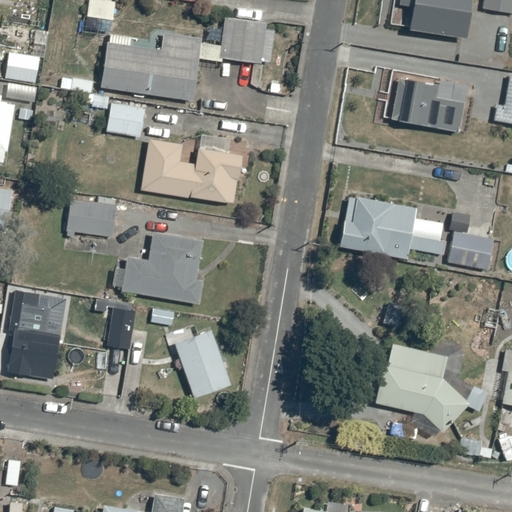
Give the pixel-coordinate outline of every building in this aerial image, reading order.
[(96,0),(90,0),(88,17),(114,21),(117,3),(96,0)] [(402,0),(402,8),(416,10),(413,31),(468,39),(474,0),(402,0)] [(511,0),(485,0),(484,10),(511,14),(511,0)] [(277,31),(269,30),(270,24),(227,17),(221,58),(264,64),(264,61),(272,63),(277,31)] [(195,101),(201,57),(204,39),(165,33),(163,51),(109,44),(103,88),(195,101)] [(41,58),(11,53),(7,78),(37,83),(41,58)] [(511,75),(511,76),(505,106),(499,105),(496,121),(511,124),(511,75)] [(73,90),(94,93),(95,82),(75,79),(73,90)] [(401,79),(394,120),(461,132),(466,102),(439,97),(441,86),(401,79)] [(0,161),(5,163),(7,152),(9,152),(16,106),(2,104),(3,96),(0,95),(0,161)] [(93,107),(108,109),(110,98),(94,95),(93,107)] [(108,132),(142,137),(147,109),(113,103),(108,132)] [(33,112),(21,109),(19,119),(31,121),(33,112)] [(198,165),(182,163),(185,145),(151,141),(144,191),(236,204),(239,180),(242,180),(245,157),(200,150),(198,165)] [(347,222),(342,247),(410,260),(412,251),(415,235),(419,220),(421,210),(361,198),(356,224),(347,222)] [(76,233),(113,238),(118,207),(73,200),(69,232),(76,233)] [(415,235),(412,251),(445,257),(448,242),(442,241),(445,225),(419,220),(415,235)] [(206,282),(198,280),(205,242),(155,233),(150,261),(130,258),(124,291),(202,304),(206,282)] [(495,241),(456,233),(450,262),(489,270),(495,241)] [(16,332),(9,372),(55,380),(68,301),(19,292),(12,331),(16,332)] [(116,308),(110,346),(131,350),(137,312),(116,308)] [(153,322),(173,326),(175,313),(155,309),(153,322)] [(175,346),(196,399),(233,385),(212,332),(175,346)] [(471,404),(445,379),(450,358),(395,345),(390,367),(388,366),(377,404),(426,414),(445,433),(471,404)] [(157,495),(154,511),(142,511),(106,506),(105,511),(183,511),(186,500),(157,495)] [(16,511),(18,499),(0,497),(0,511),(16,511)]
